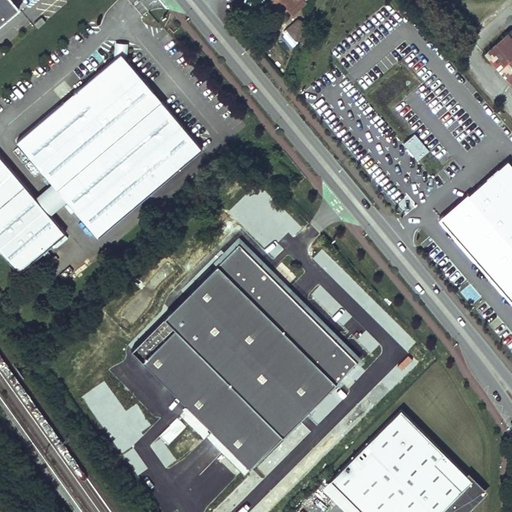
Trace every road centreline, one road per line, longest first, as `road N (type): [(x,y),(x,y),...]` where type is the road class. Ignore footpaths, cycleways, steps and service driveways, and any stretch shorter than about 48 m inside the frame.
road 1 (secondary): [(180,0),(461,338),(511,417)]
road 2 (secondary): [(511,381),(198,0)]
road 3 (unknown): [(0,128),(79,234),(100,239),(214,145),(215,125),(195,100)]
road 4 (unknown): [(119,17),(0,117)]
road 5 (unknown): [(422,210),(511,317)]
